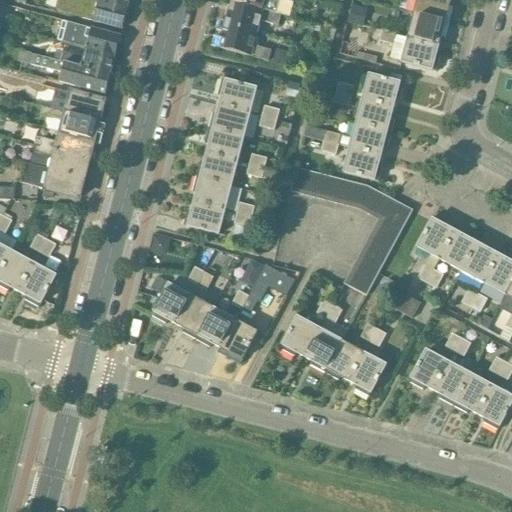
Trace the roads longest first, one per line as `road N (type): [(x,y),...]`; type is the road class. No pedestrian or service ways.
road 1 (tertiary): [(79,369),(175,0)]
road 2 (residential): [(234,409),(511,485)]
road 3 (residential): [(511,166),(466,134),(497,0)]
road 4 (residential): [(322,239),(234,409)]
road 5 (residential): [(79,369),(234,409)]
road 6 (tertiary): [(42,511),(79,369)]
